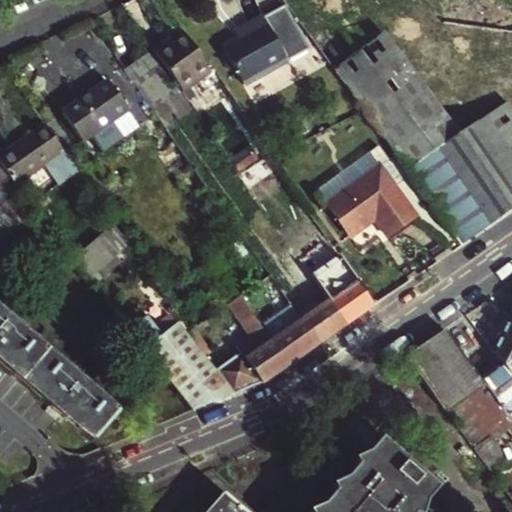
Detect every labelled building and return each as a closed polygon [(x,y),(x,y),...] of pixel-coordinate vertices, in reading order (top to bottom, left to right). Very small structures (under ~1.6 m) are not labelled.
[(285,9),(268,19),(254,27),(257,33),(242,41),(228,49),(249,87),(310,53),(285,9)] [(257,33),(254,27),(239,35),(242,41),(257,33)] [(336,70),(366,113),(387,142),(408,170),(444,145),(461,134),(388,32),(336,70)] [(126,69),(154,109),(181,90),(154,50),(126,69)] [(110,81),(64,112),(85,141),(130,110),(110,81)] [(444,145),(408,170),(408,171),(462,245),(511,210),(511,174),(492,145),(511,130),(511,124),(500,108),(461,134),(444,145)] [(0,153),(0,162),(13,181),(46,163),(59,181),(77,170),(44,123),(0,153)] [(511,130),(492,145),(511,174),(511,130)] [(375,158),(322,196),(346,229),(370,211),(382,229),(411,208),(375,158)] [(0,230),(32,207),(13,181),(0,190),(0,230)] [(80,246),(99,277),(130,259),(111,227),(80,246)] [(284,256),(307,290),(317,283),(293,249),(284,256)] [(346,265),(336,250),(324,258),(334,273),(346,265)] [(226,305),(240,296),(214,259),(200,268),(226,305)] [(326,297),(346,325),(375,305),(352,273),(329,289),(331,293),(326,297)] [(322,300),(326,297),(318,286),(290,304),(292,306),(295,311),(319,295),(322,300)] [(318,344),(346,325),(326,297),(322,300),(319,295),(295,311),(318,344)] [(216,370),(234,395),(263,383),(291,363),(272,335),(266,339),(263,334),(261,327),(240,296),(226,305),(225,307),(247,339),(232,349),(236,356),(216,370)] [(268,330),(272,335),(291,363),(318,344),(295,311),(292,306),(261,327),(268,330)] [(0,311),(0,360),(94,442),(118,414),(49,354),(0,311)] [(511,313),(493,351),(505,367),(511,376),(511,313)] [(234,395),(182,327),(151,350),(198,409),(234,395)] [(272,335),(268,330),(261,327),(263,334),(266,339),(272,335)] [(483,383),(445,330),(406,357),(473,449),(489,437),(511,421),(511,423),(511,376),(505,367),(483,383)] [(484,463),(499,452),(489,437),(473,449),(484,463)] [(311,511),(424,511),(428,501),(439,488),(381,438),(371,451),(356,459),(358,465),(348,478),(334,484),(336,490),(324,505),(311,511)] [(244,511),(228,498),(216,511),(244,511)]
